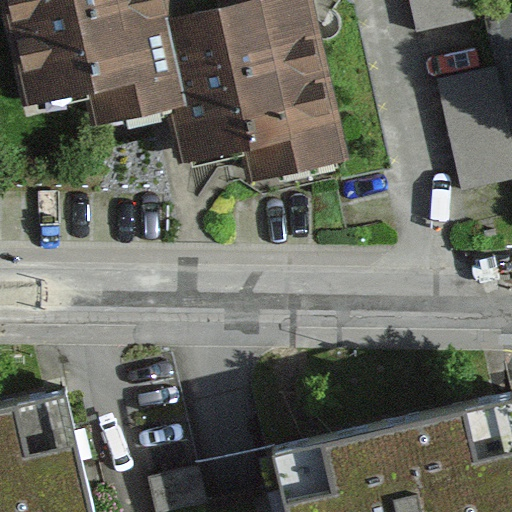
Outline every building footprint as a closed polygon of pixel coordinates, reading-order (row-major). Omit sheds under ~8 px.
[(97,124),(174,106),(156,27),(149,0),(12,0),(37,107),(91,95),(97,124)] [(246,171),(328,153),(299,0),(280,0),(156,27),(174,106),(185,154),(239,141),(246,171)] [(410,0),(417,29),(474,16),(469,0),(410,0)] [(437,76),(462,189),(511,177),(511,15),(489,20),(499,62),(437,76)] [(511,511),(511,368),(276,427),(296,511),(511,511)] [(67,385),(0,400),(0,511),(95,511),(82,453),(67,385)]
